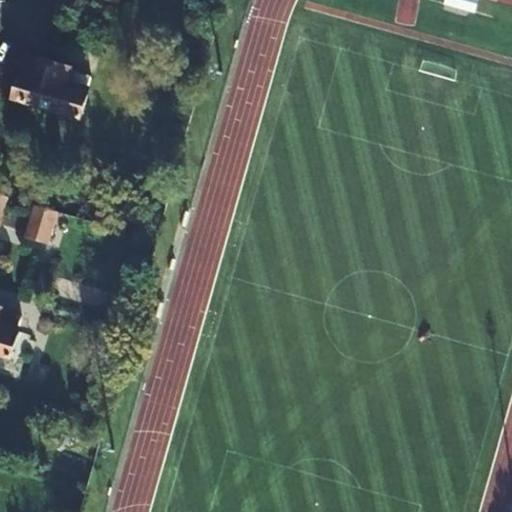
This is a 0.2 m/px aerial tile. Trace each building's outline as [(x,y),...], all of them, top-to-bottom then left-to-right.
[(69,82),(72,70),(29,57),(23,80),(20,78),(12,101),(79,120),(88,88),(69,82)] [(69,82),(88,88),(91,75),(72,70),(69,82)] [(47,244),(55,214),(34,208),(25,238),(47,244)] [(0,323),(0,317),(2,310),(0,308),(0,355),(10,359),(18,329),(0,323)] [(0,317),(0,323),(18,329),(22,315),(2,310),(0,317)]
